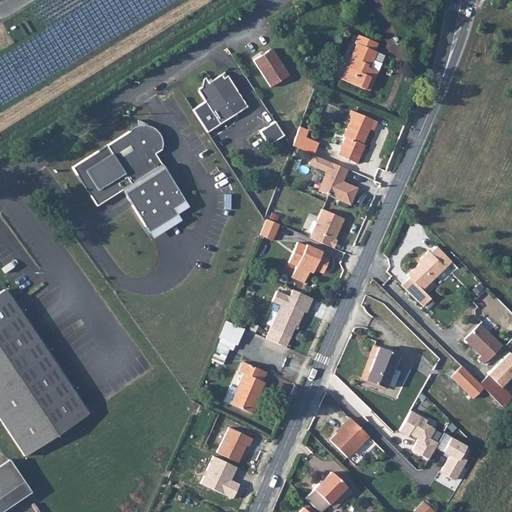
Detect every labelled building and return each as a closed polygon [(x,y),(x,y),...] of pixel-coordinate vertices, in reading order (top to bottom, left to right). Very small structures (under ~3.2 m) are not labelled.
[(366,63),(369,65),(375,50),(373,49),(377,43),(358,35),(354,43),(356,44),(341,78),(364,89),(369,77),(373,79),(377,71),(365,66),(366,63)] [(254,61),(271,87),(289,76),(272,50),(254,61)] [(383,54),(375,50),(369,65),(366,63),(365,66),(377,71),(383,54)] [(191,110),(206,131),(246,106),(225,73),(213,81),(210,75),(204,78),(202,87),(199,90),(206,100),(191,110)] [(374,120),(348,109),(345,118),(347,119),(340,135),(343,136),(335,154),(354,162),(360,148),(359,147),(367,127),(371,128),(374,120)] [(258,129),(267,143),(282,133),(273,120),(258,129)] [(121,189),(142,222),(181,196),(155,153),(158,152),(161,149),(162,147),(162,142),(160,137),(156,130),(152,126),(147,123),(144,123),(141,123),(138,124),(130,131),(72,167),(96,205),(121,189)] [(298,125),(295,132),(304,135),(306,129),(298,125)] [(312,152),(317,141),(304,135),(295,132),(291,143),(312,152)] [(341,175),(345,167),(329,160),(316,189),(347,202),(355,186),(338,179),(340,175),(341,175)] [(181,196),(142,222),(149,233),(177,214),(173,208),(185,201),(181,196)] [(308,236),(331,246),(335,238),(332,237),(341,216),(320,207),(308,236)] [(277,222),(264,216),(257,232),(270,238),(277,222)] [(303,243),(295,240),(286,260),(294,264),(289,275),(301,281),(306,269),(309,271),(311,267),(315,269),(317,265),(322,267),(327,256),(318,252),(319,249),(303,242),(303,243)] [(421,290),(449,261),(434,246),(428,253),(426,251),(418,259),(420,261),(406,275),(408,276),(401,284),(422,305),(429,297),(421,290)] [(478,294),(482,291),(478,286),(474,290),(478,294)] [(284,333),(284,332),(288,330),(289,331),(293,322),(295,323),(301,309),(304,310),(310,296),(290,287),(287,294),(275,288),(270,299),(278,303),(268,326),(284,333)] [(86,416),(3,291),(0,293),(0,421),(24,457),(86,416)] [(214,360),(225,363),(230,349),(237,351),(244,327),(225,322),(214,360)] [(476,328),(499,350),(503,345),(480,323),(476,328)] [(481,357),(487,362),(499,350),(476,328),(466,338),(482,355),(481,357)] [(396,357),(392,353),(377,346),(372,344),(359,376),(363,378),(383,387),(396,357)] [(511,355),(508,352),(488,373),(503,387),(511,377),(511,355)] [(261,379),(265,371),(241,361),(237,370),(242,373),(229,403),(248,411),(255,395),(257,396),(264,380),(261,379)] [(481,382),(462,364),(451,375),(473,397),(484,386),(481,382)] [(481,382),(484,386),(506,407),(511,397),(511,394),(503,387),(488,373),(481,382)] [(437,442),(429,438),(435,428),(424,423),(427,418),(410,409),(397,431),(407,436),(409,434),(417,439),(411,450),(428,459),(437,442)] [(329,440),(347,458),(368,437),(349,418),(342,424),(344,426),(329,440)] [(227,426),(216,451),(236,461),(245,443),(247,445),(251,437),(227,426)] [(450,436),(441,451),(449,455),(440,472),(455,481),(468,459),(460,455),(466,445),(450,436)] [(238,484),(229,480),(236,466),(213,455),(200,483),(232,498),(238,484)] [(0,467),(0,511),(31,491),(8,462),(0,467)] [(320,511),(328,505),(345,486),(330,472),(304,499),(317,511),(320,511)] [(351,492),(345,486),(328,505),(333,510),(351,492)] [(414,511),(434,511),(435,511),(424,502),(414,511)]
